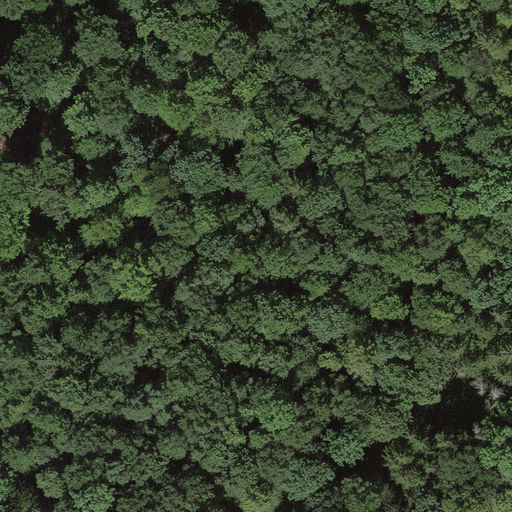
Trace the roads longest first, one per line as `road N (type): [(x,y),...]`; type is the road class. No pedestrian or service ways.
road 1 (track): [(0,255),(93,214),(199,125),(323,0)]
road 2 (track): [(285,511),(487,357)]
